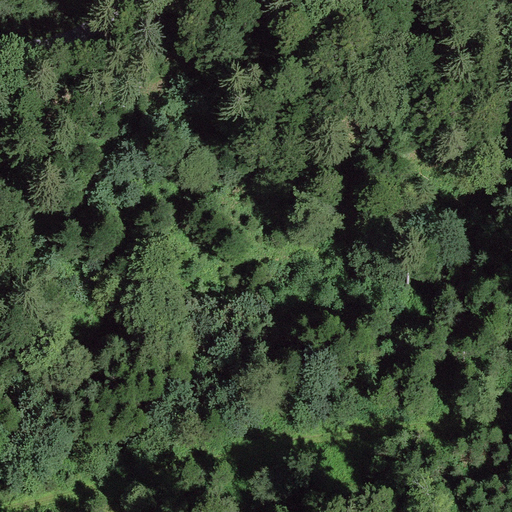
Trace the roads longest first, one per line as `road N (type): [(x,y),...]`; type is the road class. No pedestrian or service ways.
road 1 (track): [(2,511),(285,446),(511,407)]
road 2 (track): [(0,54),(81,32),(129,0)]
